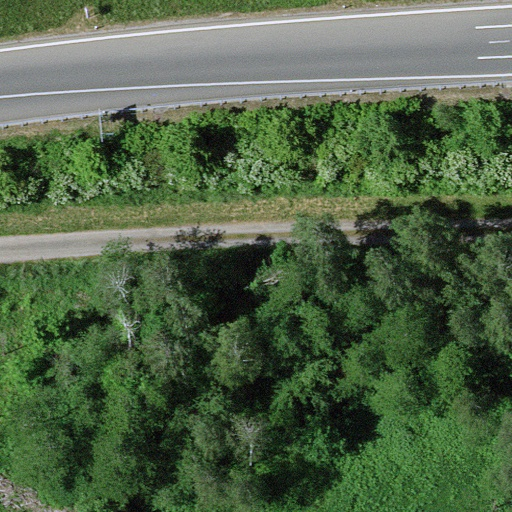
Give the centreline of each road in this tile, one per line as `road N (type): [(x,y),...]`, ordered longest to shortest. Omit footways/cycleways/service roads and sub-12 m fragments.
road 1 (motorway): [(0,75),(511,40)]
road 2 (track): [(511,228),(0,249)]
